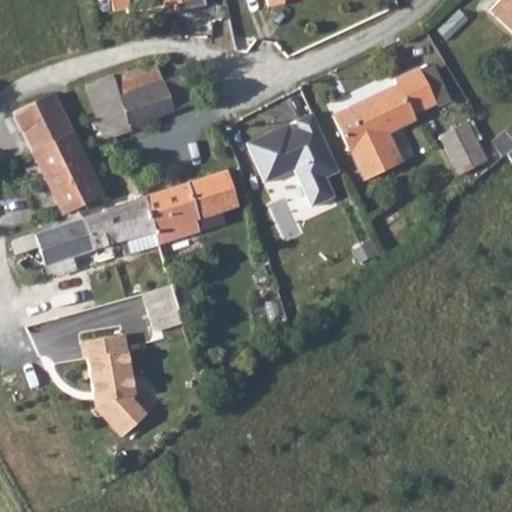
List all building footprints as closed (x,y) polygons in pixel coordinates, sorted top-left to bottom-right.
[(127,0),(111,0),(114,9),(128,6),(127,0)] [(162,0),(164,5),(176,3),(177,11),(205,5),(203,0),(162,0)] [(511,0),(499,0),(490,9),(511,31),(511,0)] [(158,61),(129,70),(135,91),(165,83),(158,61)] [(395,83),(331,115),(348,152),(355,149),(385,133),(414,118),(411,114),(434,102),(416,67),(393,79),(395,83)] [(135,91),(129,70),(87,84),(105,139),(150,125),(149,121),(194,106),(184,76),(165,83),(135,91)] [(36,162),(61,214),(97,198),(102,195),(68,125),(53,93),(12,112),(36,162)] [(311,113),(294,121),(297,128),(291,131),(287,123),(246,143),(264,182),(294,168),(312,205),(334,195),(325,176),(338,170),(311,113)] [(439,134),(452,161),(479,147),(466,121),(439,134)] [(385,133),(355,149),(369,178),(400,162),(385,133)] [(479,147),(452,161),(459,174),(486,160),(479,147)] [(355,149),(348,152),(362,181),(369,178),(355,149)] [(224,170),(142,197),(157,244),(224,222),(221,210),(235,206),(224,170)] [(65,223),(10,240),(13,249),(15,253),(37,246),(47,275),(54,272),(56,276),(76,270),(72,257),(127,239),(131,253),(157,245),(157,244),(142,197),(103,210),(97,198),(61,214),(65,223)] [(181,322),(169,284),(140,292),(151,330),(181,322)] [(143,410),(129,394),(128,390),(131,390),(120,329),(81,336),(78,337),(81,354),(85,354),(91,388),(95,387),(99,409),(120,432),(143,410)]
